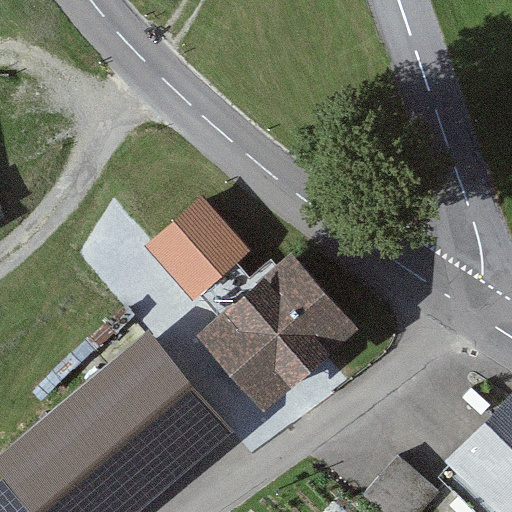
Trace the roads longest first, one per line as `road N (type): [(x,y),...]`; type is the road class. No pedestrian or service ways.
road 1 (tertiary): [(476,314),(245,153),(154,72),(90,0)]
road 2 (unclassified): [(476,314),(200,511)]
road 3 (tertiary): [(397,0),(483,251),(476,314)]
